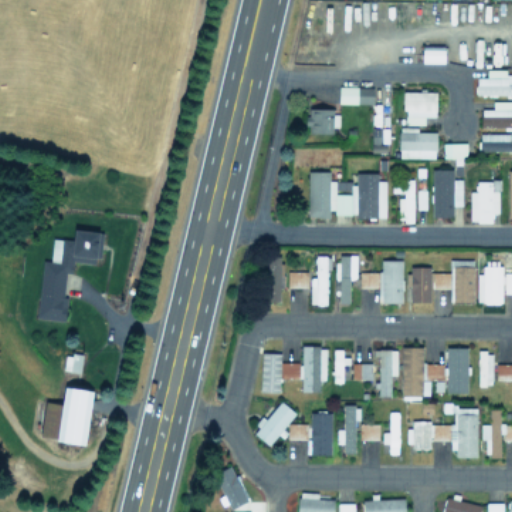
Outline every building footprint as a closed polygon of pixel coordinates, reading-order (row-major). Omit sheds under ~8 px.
[(443,46),(422,46),(421,62),(443,62),(443,46)] [(511,70),(486,70),(486,77),(475,77),(475,95),(511,95),(511,70)] [(338,103),(372,104),(372,87),(338,86),(338,103)] [(403,124),(423,124),(423,116),(435,116),(435,91),(403,91),(403,124)] [(511,101),(492,101),(492,108),(480,109),(480,127),(511,126),(511,114),(511,115),(511,101)] [(331,133),(332,126),(338,127),(338,109),(306,109),(306,133),(331,133)] [(435,132),(417,131),(417,127),(398,127),(398,157),(434,157),(435,132)] [(507,133),(478,133),(478,150),(511,150),(511,140),(507,140),(507,133)] [(466,143),(443,142),(442,157),(465,157),(466,143)] [(461,205),(460,179),(452,179),(452,169),(431,169),(431,217),(452,217),(452,205),(461,205)] [(385,217),(385,181),(376,181),(376,173),(355,172),(355,181),(329,181),(329,171),(307,171),(307,217),(328,217),(328,213),(355,213),(355,217),(385,217)] [(412,221),(412,178),(402,178),(402,197),(398,197),(398,221),(412,221)] [(468,222),(490,222),(491,213),(498,213),(498,181),(475,180),(474,191),(469,191),(468,222)] [(36,318),(64,321),(66,296),(63,296),(65,272),(71,273),(72,261),(95,263),(96,254),(98,231),(73,229),(72,240),(52,238),(49,261),(41,261),(36,318)] [(348,302),(348,278),(355,278),(355,255),(335,254),(334,292),(337,292),(337,302),(348,302)] [(309,277),(310,304),(326,303),(325,269),(329,269),(329,255),(314,256),(315,277),(309,277)] [(282,256),(266,256),(266,271),(262,271),(263,301),(279,301),(279,287),(282,286),(282,256)] [(401,259),(380,260),(380,271),(359,272),(359,287),(377,287),(377,302),(402,302),(401,259)] [(473,260),(448,259),(448,272),(430,272),(430,266),(409,266),(409,301),(429,302),(429,288),(451,288),(451,302),(472,302),(473,260)] [(476,278),(475,303),(500,303),(501,266),(482,265),(481,278),(476,278)] [(306,271),(286,271),(287,287),(306,287),(306,271)] [(511,272),(503,272),(502,290),(511,290),(511,272)] [(325,346),(301,345),(300,391),(318,391),(319,379),(325,379),(325,346)] [(400,346),(401,396),(428,395),(428,379),(442,379),(442,363),(422,363),(421,346),(400,346)] [(466,347),(445,347),(445,392),(467,392),(466,347)] [(342,349),(332,349),(331,382),(341,382),(342,349)] [(395,349),(376,349),(377,396),(390,396),(389,375),(396,374),(395,349)] [(491,351),(477,351),(477,385),(491,385),(491,351)] [(278,392),(279,376),(299,377),(300,363),(279,362),(280,353),(261,352),(259,391),(278,392)] [(370,363),(351,362),(351,378),(370,378),(370,363)] [(495,380),(511,379),(511,363),(495,363),(495,380)] [(91,390),(63,386),(61,403),(44,401),(39,438),(84,443),(91,390)] [(252,433),(269,445),(277,433),(279,435),(295,412),(277,399),(252,433)] [(335,428),(336,443),(342,443),(342,453),(354,452),(353,419),(359,419),(358,405),(342,405),(342,428),(335,428)] [(476,456),(475,407),(453,408),(453,424),(428,424),(428,421),(411,421),(411,428),(407,428),(407,448),(429,448),(429,440),(449,440),(449,449),(455,449),(455,457),(476,456)] [(511,423),(499,424),(499,408),(488,408),(488,424),(480,424),(480,434),(484,443),(484,448),(488,457),(499,457),(504,440),(511,440),(511,423)] [(331,412),(309,411),(308,454),(330,455),(331,412)] [(397,412),(387,412),(388,432),(381,432),(381,443),(388,443),(388,454),(397,453),(397,412)] [(305,439),(306,423),(287,423),(286,439),(305,439)] [(377,439),(377,423),(358,424),(358,439),(377,439)] [(332,511),(333,499),(317,498),(317,492),(297,492),(296,511),(332,511)] [(478,511),(480,504),(445,496),(441,511),(478,511)] [(403,511),(404,498),(362,499),(361,511),(403,511)] [(336,511),(352,511),(353,503),(337,503),(336,511)]
